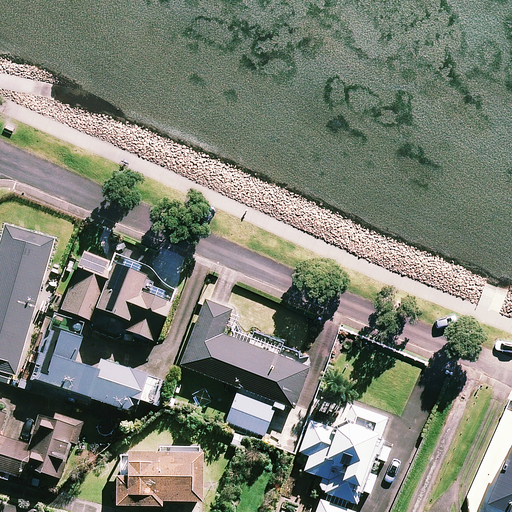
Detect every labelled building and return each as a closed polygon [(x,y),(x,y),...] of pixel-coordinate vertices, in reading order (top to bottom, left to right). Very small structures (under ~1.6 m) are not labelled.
[(54,241),(6,228),(0,248),(0,372),(16,377),(54,241)] [(165,287),(151,270),(115,256),(112,264),(85,254),(62,312),(95,325),(100,312),(130,324),(127,333),(156,344),(176,292),(165,287)] [(231,312),(205,302),(180,368),(238,390),(225,424),(264,438),(276,407),(293,414),(310,370),(222,337),(231,312)] [(127,412),(137,409),(146,378),(101,364),(98,373),(75,366),(82,340),(48,330),(31,387),(91,404),(91,402),(127,412)] [(387,420),(347,405),(337,433),(311,423),(299,454),(310,458),(304,473),(323,480),(319,492),(356,506),(361,493),(370,496),(376,477),(365,474),(371,459),(385,464),(390,451),(378,446),(387,420)] [(0,472),(23,479),(25,471),(61,480),(70,444),(77,446),(82,423),(39,413),(31,445),(0,438),(6,415),(0,413),(0,472)] [(202,505),(203,456),(119,455),(118,508),(162,509),(162,504),(202,505)] [(351,511),(320,501),(316,511),(351,511)]
